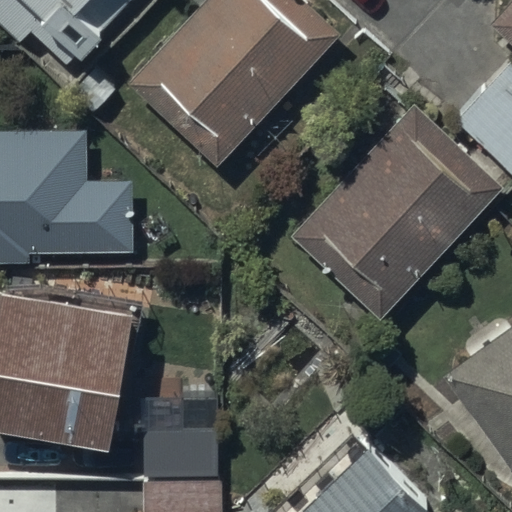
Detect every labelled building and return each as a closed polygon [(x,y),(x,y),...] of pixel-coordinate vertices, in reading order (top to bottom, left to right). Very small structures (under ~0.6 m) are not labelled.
[(128,0),(0,0),(0,20),(21,40),(35,25),(72,59),(128,0)] [(344,32),(309,0),(207,0),(133,80),(222,163),(344,32)] [(511,0),(494,20),(511,37),(511,0)] [(511,51),(510,49),(453,109),(511,165),(511,51)] [(505,183),(416,100),(294,231),(383,314),(505,183)] [(0,261),(31,261),(31,249),(134,248),(134,178),(88,178),(87,129),(0,129),(0,261)] [(0,427),(114,448),(139,308),(6,285),(1,316),(0,315),(0,427)] [(511,327),(447,375),(511,464),(511,327)] [(217,428),(145,430),(146,474),(218,472),(217,428)] [(435,511),(372,447),(304,511),(435,511)] [(220,511),(220,479),(146,479),(145,511),(220,511)]
